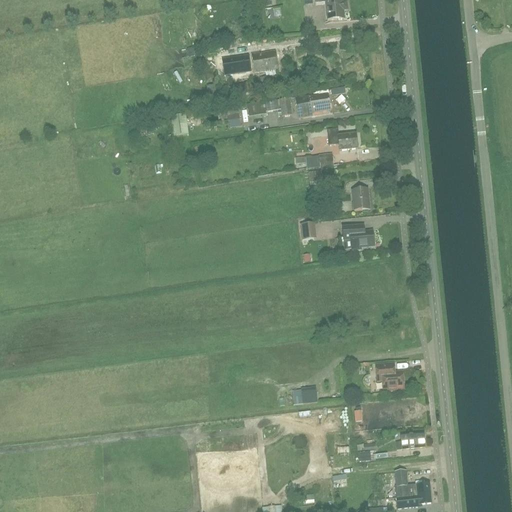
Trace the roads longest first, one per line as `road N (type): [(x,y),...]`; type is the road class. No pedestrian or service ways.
road 1 (tertiary): [(456,511),(403,0)]
road 2 (unclassified): [(511,432),(471,47)]
